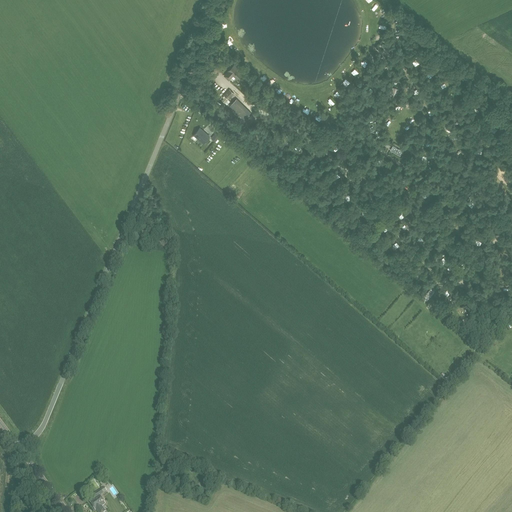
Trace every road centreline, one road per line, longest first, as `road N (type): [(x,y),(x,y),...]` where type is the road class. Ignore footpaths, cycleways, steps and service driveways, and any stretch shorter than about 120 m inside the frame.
road 1 (unclassified): [(21,449),(46,418),(218,0)]
road 2 (track): [(260,111),(233,145),(426,308),(439,281)]
